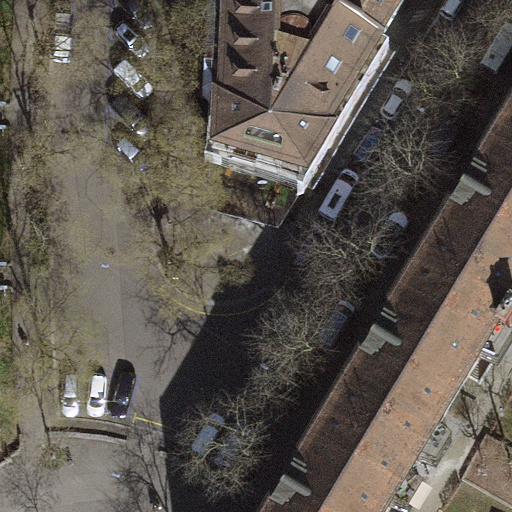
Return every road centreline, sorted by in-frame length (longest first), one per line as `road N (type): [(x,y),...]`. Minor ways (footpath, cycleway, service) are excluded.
road 1 (residential): [(172,373),(238,360),(283,320),(482,0)]
road 2 (residential): [(101,0),(91,283),(121,343),(172,373)]
